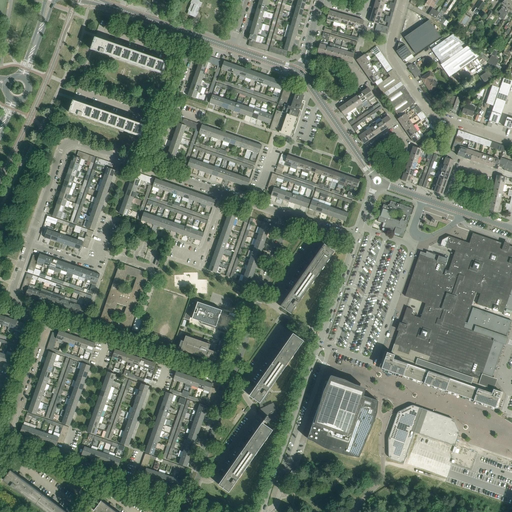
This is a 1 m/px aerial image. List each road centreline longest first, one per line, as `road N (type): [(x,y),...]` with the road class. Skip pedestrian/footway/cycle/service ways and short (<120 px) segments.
road 1 (residential): [(262,511),(356,237)]
road 2 (residential): [(148,166),(67,143),(28,242)]
road 3 (residential): [(455,124),(431,114),(390,56),(402,0)]
